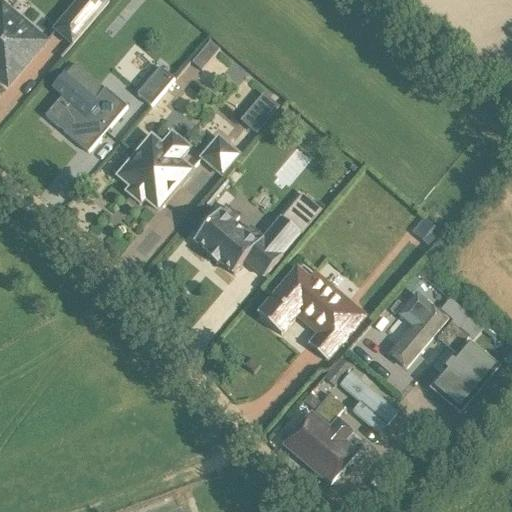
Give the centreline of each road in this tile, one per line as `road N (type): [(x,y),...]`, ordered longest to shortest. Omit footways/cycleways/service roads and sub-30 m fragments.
road 1 (unclassified): [(317,511),(99,260),(0,175)]
road 2 (unknown): [(314,509),(380,456),(427,401)]
